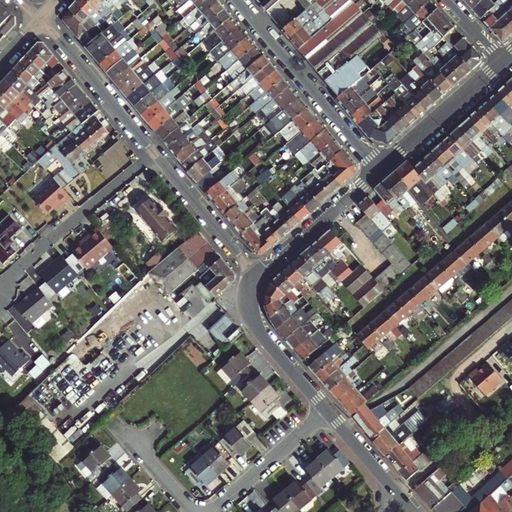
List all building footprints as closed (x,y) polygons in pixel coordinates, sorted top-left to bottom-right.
[(88,0),(78,0),(77,2),(97,26),(103,33),(106,31),(100,23),(101,22),(101,21),(104,19),(88,0)] [(110,10),(101,0),(88,0),(104,19),(111,27),(114,24),(107,15),(108,14),(106,12),(110,10)] [(119,0),(101,0),(110,10),(111,11),(119,20),(122,17),(113,5),(119,0)] [(181,13),(185,18),(206,0),(190,0),(182,7),(181,8),(184,11),(181,13)] [(184,18),(191,26),(219,2),(217,0),(206,0),(185,18),(184,18)] [(257,0),(267,12),(280,0),(307,0),(312,5),(318,0),(257,0)] [(318,0),(312,5),(308,9),(307,10),(283,30),(289,38),(324,7),(318,0)] [(307,0),(298,0),(307,10),(308,9),(312,5),(307,0)] [(318,0),(324,7),(325,9),(319,14),(321,16),(314,23),(320,30),(298,49),(317,71),(340,52),(349,63),(383,34),(380,31),(372,22),(365,15),(356,5),(351,0),(318,0)] [(361,0),(361,1),(356,5),(365,15),(370,9),(361,0)] [(396,0),(389,7),(397,15),(399,13),(413,0),(396,0)] [(430,0),(413,0),(399,13),(403,17),(400,19),(405,24),(409,20),(430,0)] [(438,9),(430,0),(409,20),(414,25),(417,29),(424,22),(428,19),(438,9)] [(465,0),(465,1),(473,10),(483,0),(465,0)] [(483,0),(473,10),(481,19),(492,9),(496,5),(495,4),(497,3),(499,0),(498,0),(483,0)] [(511,14),(511,0),(499,0),(502,3),(504,6),(511,14)] [(0,41),(15,25),(15,17),(0,2),(0,41)] [(77,2),(70,9),(89,32),(97,26),(77,2)] [(219,2),(191,26),(197,33),(226,9),(219,2)] [(143,14),(144,14),(136,5),(131,10),(138,18),(139,17),(143,14)] [(511,31),(511,14),(504,6),(501,8),(495,13),(511,31)] [(324,7),(289,38),(298,49),(320,30),(314,23),(321,16),(319,14),(325,9),(324,7)] [(89,32),(70,9),(64,16),(64,21),(86,47),(95,39),(89,32)] [(204,41),(210,35),(232,17),(226,9),(197,33),(204,41)] [(372,22),(378,17),(370,9),(365,15),(372,22)] [(438,9),(428,19),(435,27),(431,30),(416,44),(424,53),(426,55),(435,46),(440,41),(444,38),(455,27),(438,9)] [(511,34),(511,31),(495,13),(492,9),(481,19),(503,43),(511,34)] [(213,50),(240,27),(232,17),(210,35),(214,40),(207,46),(211,51),(213,50)] [(383,28),(386,26),(378,17),(372,22),(380,31),(383,28)] [(137,32),(145,26),(138,18),(133,22),(138,27),(137,28),(134,30),(137,32)] [(428,19),(424,22),(431,30),(435,27),(428,19)] [(111,27),(106,31),(103,33),(95,39),(86,47),(93,55),(116,36),(113,32),(122,24),(119,20),(114,24),(111,27)] [(158,30),(162,37),(168,32),(171,29),(170,28),(165,22),(157,28),(156,28),(158,30)] [(154,33),(153,32),(149,27),(148,25),(142,30),(148,37),(150,36),(154,33)] [(248,36),(240,27),(213,50),(221,59),(227,54),(248,36)] [(455,27),(444,38),(450,44),(461,34),(455,27)] [(388,40),(391,37),(383,28),(380,31),(383,34),(388,40)] [(163,40),(156,31),(152,35),(159,44),(163,40)] [(118,34),(116,36),(93,55),(100,64),(125,43),(127,46),(129,44),(127,42),(122,35),(120,37),(118,34)] [(339,97),(374,67),(382,61),(391,53),(396,48),(388,40),(383,34),(349,63),(340,52),(317,71),(339,97)] [(461,34),(450,44),(473,70),(481,63),(482,57),(461,34)] [(257,46),(248,36),(227,54),(231,58),(225,64),(229,69),(235,64),(257,46)] [(446,48),(441,52),(443,55),(450,62),(464,78),(473,70),(450,44),(444,38),(440,41),(446,48)] [(179,49),(173,41),(169,45),(171,47),(175,52),(179,49)] [(44,42),(39,42),(33,49),(60,74),(66,68),(44,42)] [(127,46),(125,43),(100,64),(107,73),(132,51),(129,47),(131,46),(129,44),(127,46)] [(257,46),(235,64),(240,69),(234,74),(237,79),(265,56),(257,46)] [(433,54),(439,49),(435,46),(426,55),(455,86),(464,78),(450,62),(446,66),(437,56),(436,57),(433,54)] [(175,59),(179,56),(175,52),(171,47),(167,50),(175,59)] [(33,49),(26,56),(53,80),(60,74),(33,49)] [(132,51),(107,73),(114,81),(131,67),(127,62),(129,61),(138,54),(137,52),(134,54),(132,51)] [(424,53),(415,61),(445,95),(455,86),(426,55),(424,53)] [(141,58),(138,54),(129,61),(127,62),(131,67),(139,60),(141,58)] [(231,58),(227,54),(221,59),(225,64),(231,58)] [(195,63),(187,55),(182,59),(186,64),(190,68),(191,69),(194,66),(196,64),(195,63)] [(26,56),(19,63),(34,77),(39,81),(42,84),(45,87),(53,80),(26,56)] [(175,59),(183,67),(186,64),(182,59),(179,56),(175,59)] [(235,80),(242,88),(271,63),(265,56),(237,79),(235,80)] [(436,103),(445,95),(415,61),(411,57),(408,60),(414,68),(409,73),(412,77),(436,103)] [(139,60),(131,67),(114,81),(121,89),(138,75),(134,70),(136,69),(136,70),(145,62),(144,61),(141,62),(139,60)] [(19,63),(13,70),(27,84),(34,77),(19,63)] [(250,94),(278,71),(271,63),(242,88),(246,93),(248,92),(250,94)] [(344,108),(360,95),(356,91),(359,88),(378,72),(374,67),(339,97),(337,99),(344,108)] [(60,74),(53,80),(45,87),(43,89),(38,93),(44,100),(49,96),(72,76),(69,73),(66,68),(60,74)] [(128,98),(153,77),(152,75),(150,76),(148,74),(153,71),(151,69),(148,71),(146,68),(138,75),(121,89),(128,98)] [(13,70),(5,79),(31,102),(35,97),(27,90),(25,92),(23,90),(27,86),(29,88),(31,87),(27,84),(13,70)] [(250,94),(257,102),(284,79),(278,71),(250,94)] [(200,82),(193,73),(188,77),(195,86),(196,85),(200,82)] [(230,85),(235,80),(237,79),(234,74),(231,77),(226,81),(230,85)] [(53,106),(79,85),(72,76),(49,96),(50,98),(48,99),(51,103),(49,105),(51,108),(53,106)] [(381,76),(377,80),(384,87),(388,84),(381,76)] [(135,107),(161,86),(157,81),(159,80),(157,78),(155,79),(153,77),(128,98),(135,107)] [(436,103),(412,77),(403,84),(427,111),(436,103)] [(0,83),(0,88),(22,109),(24,107),(26,109),(24,111),(29,116),(37,108),(31,102),(5,79),(0,83)] [(208,89),(209,90),(210,89),(208,86),(207,85),(203,79),(200,82),(196,85),(203,93),(208,89)] [(284,79),(257,102),(263,109),(290,86),(284,79)] [(418,118),(427,111),(403,84),(402,86),(397,80),(391,86),(392,87),(396,92),(399,96),(405,103),(418,118)] [(40,86),(42,84),(39,81),(32,88),(38,93),(43,89),(40,86)] [(497,92),(511,108),(511,89),(506,83),(497,92)] [(86,93),(79,85),(53,106),(56,108),(53,110),(55,112),(63,106),(62,104),(64,103),(68,108),(86,93)] [(135,107),(142,115),(168,94),(170,96),(172,95),(170,92),(165,87),(163,88),(161,86),(135,107)] [(290,86),(263,109),(262,110),(271,121),(300,97),(290,86)] [(370,86),(363,92),(360,95),(344,108),(352,117),(377,95),(370,86)] [(382,96),(386,101),(392,96),(396,92),(392,87),(382,96)] [(24,107),(22,109),(0,88),(0,103),(14,117),(17,115),(19,116),(16,119),(21,123),(25,119),(20,115),(24,111),(26,109),(24,107)] [(215,98),(209,90),(208,89),(203,93),(202,94),(195,100),(200,107),(208,100),(209,102),(215,98)] [(511,108),(497,92),(488,100),(510,124),(511,122),(511,108)] [(67,109),(73,117),(93,101),(86,93),(68,108),(67,109)] [(177,105),(179,103),(177,101),(173,97),(171,98),(170,96),(168,94),(142,115),(149,124),(175,102),(177,105)] [(359,125),(374,112),(371,108),(381,99),(377,95),(352,117),(359,125)] [(386,101),(396,112),(409,127),(418,118),(405,103),(401,107),(395,100),(392,96),(386,101)] [(399,96),(395,100),(401,107),(405,103),(399,96)] [(309,108),(300,97),(271,121),(281,132),(309,108)] [(510,124),(488,100),(483,104),(478,109),(501,133),(509,141),(511,138),(511,135),(505,129),(510,124)] [(86,120),(100,110),(93,101),(73,117),(64,124),(68,128),(77,122),(75,120),(77,118),(82,124),(84,123),(86,120)] [(184,109),(179,103),(177,105),(175,102),(149,124),(156,132),(182,111),(184,113),(186,112),(184,109)] [(0,103),(0,118),(7,125),(9,122),(11,124),(16,119),(19,116),(17,115),(14,117),(0,103)] [(382,105),(377,109),(400,135),(409,127),(396,112),(391,116),(382,105)] [(203,107),(196,113),(199,116),(206,110),(203,107)] [(309,108),(281,132),(285,137),(283,140),(287,145),(318,118),(309,108)] [(374,112),(359,125),(369,137),(389,145),(400,135),(377,109),(374,112)] [(469,117),(483,132),(491,141),(501,133),(478,109),(469,117)] [(218,121),(222,117),(216,110),(212,113),(218,121)] [(163,141),(189,119),(185,115),(187,113),(186,112),(184,113),(182,111),(156,132),(163,141)] [(169,148),(198,124),(200,122),(194,115),(191,118),(189,119),(163,141),(169,148)] [(218,121),(224,128),(228,125),(223,117),(222,117),(218,121)] [(469,117),(460,126),(483,150),(489,157),(493,152),(478,137),(483,132),(469,117)] [(7,125),(0,118),(0,131),(1,130),(4,132),(9,127),(11,124),(9,122),(7,125)] [(312,142),(327,129),(318,118),(287,145),(288,145),(296,155),(301,151),(306,147),(312,142)] [(82,124),(97,142),(109,132),(98,119),(90,125),(86,120),(84,123),(82,124)] [(9,127),(16,134),(19,131),(11,124),(9,127)] [(82,124),(70,134),(85,152),(97,142),(82,124)] [(176,156),(205,132),(198,124),(169,148),(176,156)] [(460,126),(451,134),(474,159),(483,150),(460,126)] [(305,157),(309,161),(335,139),(327,129),(312,142),(316,148),(311,152),(305,157)] [(176,156),(182,164),(212,139),(209,135),(205,131),(205,132),(176,156)] [(68,166),(85,152),(70,134),(58,143),(39,161),(49,171),(57,165),(63,172),(55,178),(64,188),(77,177),(68,166)] [(474,159),(451,134),(442,142),(465,167),(474,159)] [(182,164),(189,172),(212,152),(224,142),(217,135),(215,136),(212,139),(182,164)] [(335,139),(309,161),(318,172),(326,166),(344,149),(335,139)] [(494,144),(504,155),(508,151),(498,140),(494,144)] [(442,142),(433,150),(455,175),(457,177),(462,183),(465,186),(470,183),(475,178),(467,170),(465,167),(442,142)] [(301,151),(305,157),(311,152),(306,147),(301,151)] [(344,149),(326,166),(343,185),(357,173),(357,165),(344,149)] [(455,175),(433,150),(424,159),(446,184),(455,175)] [(212,152),(189,172),(190,173),(198,182),(215,168),(221,163),(212,152)] [(248,158),(256,167),(264,163),(255,152),(248,158)] [(414,167),(436,192),(443,200),(448,196),(441,188),(446,184),(424,159),(414,167)] [(424,203),(436,192),(414,167),(408,160),(396,171),(412,188),(424,203)] [(511,165),(503,173),(504,174),(509,178),(511,175),(511,165)] [(343,185),(326,166),(318,172),(315,175),(332,195),(343,185)] [(198,182),(207,193),(224,179),(215,168),(198,182)] [(207,193),(214,202),(241,179),(242,178),(235,170),(224,179),(207,193)] [(393,174),(408,191),(410,190),(412,188),(396,171),(395,172),(393,174)] [(279,179),(275,174),(273,175),(268,179),(273,185),(279,179)] [(408,191),(393,174),(383,182),(406,209),(414,218),(420,213),(413,206),(418,202),(408,191)] [(499,187),(504,182),(509,178),(504,174),(495,182),(499,187)] [(305,184),(305,185),(322,204),(332,195),(315,175),(305,184)] [(462,183),(457,177),(453,181),(458,187),(462,183)] [(64,188),(55,178),(33,198),(48,214),(59,204),(61,206),(71,196),(64,188)] [(241,179),(214,202),(225,215),(238,204),(244,199),(236,190),(244,183),(241,179)] [(376,189),(384,198),(377,205),(386,215),(393,209),(399,215),(406,209),(383,182),(376,189)] [(495,182),(486,190),(490,195),(499,187),(495,182)] [(291,190),(311,213),(322,204),(305,185),(299,190),(295,185),(293,187),(291,189),(291,190)] [(283,199),(287,204),(291,208),(302,221),(311,213),(291,190),(288,193),(289,194),(291,196),(287,200),(285,198),(283,199)] [(287,204),(283,199),(277,192),(274,195),(279,202),(284,207),(287,204)] [(358,204),(367,214),(371,219),(376,224),(380,230),(382,232),(387,228),(393,234),(399,229),(386,215),(377,205),(369,195),(358,204)] [(175,226),(166,215),(168,213),(160,204),(158,206),(150,196),(136,208),(160,238),(175,226)] [(475,197),(465,206),(472,212),(475,209),(481,204),(476,199),(475,197)] [(511,201),(501,211),(511,224),(511,201)] [(278,203),(273,207),(293,230),(302,221),(291,208),(286,212),(278,203)] [(234,225),(247,214),(245,212),(238,204),(225,215),(234,225)] [(256,206),(250,211),(247,214),(234,225),(258,254),(264,255),(274,246),(260,227),(256,222),(255,223),(251,219),(255,216),(252,213),(258,209),(256,206)] [(273,207),(264,215),(283,238),(293,230),(273,207)] [(511,224),(501,211),(488,222),(499,236),(505,230),(509,235),(511,237),(511,224)] [(260,227),(274,246),(283,238),(264,215),(262,213),(257,217),(263,224),(260,227)] [(371,219),(367,214),(356,223),(361,229),(371,219)] [(0,260),(1,262),(4,265),(17,253),(12,246),(9,243),(12,240),(24,230),(13,216),(0,227),(0,260)] [(361,229),(366,233),(376,224),(371,219),(361,229)] [(486,247),(499,236),(488,222),(471,237),(486,255),(491,261),(493,259),(488,253),(490,251),(486,247)] [(366,233),(370,239),(380,230),(376,224),(366,233)] [(116,248),(99,227),(93,233),(95,236),(75,252),(89,270),(116,248)] [(331,228),(319,239),(340,263),(332,270),(339,278),(342,281),(352,273),(344,264),(345,263),(342,261),(344,259),(343,257),(345,255),(339,248),(344,243),(331,228)] [(370,239),(375,244),(385,235),(382,232),(380,230),(370,239)] [(503,240),(509,235),(505,230),(499,236),(503,240)] [(178,250),(168,261),(156,272),(152,275),(152,276),(170,296),(172,294),(206,262),(217,251),(201,231),(200,231),(178,250)] [(385,235),(375,244),(379,249),(389,240),(385,235)] [(503,240),(499,236),(486,247),(490,251),(503,240)] [(473,266),(486,255),(471,237),(458,248),(473,266)] [(135,250),(156,272),(168,261),(147,239),(135,250)] [(319,239),(311,246),(332,270),(340,263),(319,239)] [(389,240),(379,249),(383,254),(394,245),(389,240)] [(383,254),(388,258),(398,250),(394,245),(383,254)] [(311,246),(302,254),(315,268),(319,264),(327,273),(335,282),(339,278),(332,270),(311,246)] [(458,279),(473,266),(458,248),(440,264),(461,288),(463,285),(458,279)] [(398,250),(388,258),(392,263),(394,265),(404,256),(398,250)] [(217,251),(206,262),(211,268),(218,276),(230,266),(217,251)] [(302,254),(292,263),(321,296),(326,302),(336,293),(322,277),(315,268),(302,254)] [(72,281),(72,280),(79,274),(64,256),(42,275),(57,293),(66,285),(68,285),(72,281)] [(394,265),(392,263),(385,269),(395,280),(399,277),(412,266),(404,256),(394,265)] [(321,296),(292,263),(282,271),(300,292),(309,302),(311,305),(321,296)] [(319,264),(315,268),(322,277),(327,273),(319,264)] [(352,273),(342,281),(365,307),(373,300),(385,290),(375,278),(362,264),(352,273)] [(428,275),(439,289),(443,293),(453,284),(458,290),(456,292),(464,302),(469,297),(461,288),(440,264),(428,275)] [(236,273),(230,266),(218,276),(211,268),(200,277),(217,297),(236,279),(236,273)] [(395,280),(385,269),(380,273),(390,285),(395,280)] [(274,278),(272,281),(288,299),(289,297),(292,300),(300,292),(282,271),(277,275),(274,278)] [(390,285),(380,273),(375,278),(385,290),(386,289),(390,285)] [(422,303),(439,289),(428,275),(411,290),(422,303)] [(162,299),(166,295),(151,279),(123,305),(129,311),(135,306),(142,314),(149,307),(175,335),(193,319),(180,304),(173,311),(162,299)] [(288,299),(272,281),(267,290),(265,295),(265,300),(266,306),(271,319),(292,300),(289,297),(288,299)] [(53,303),(40,286),(18,304),(24,313),(26,312),(28,313),(33,319),(41,312),(44,312),(47,310),(47,307),(53,303)] [(425,307),(422,303),(411,290),(397,302),(409,315),(415,310),(424,320),(431,314),(425,307)] [(300,292),(292,300),(271,319),(273,323),(278,329),(292,317),(294,315),(301,309),(309,302),(300,292)] [(344,302),(340,297),(335,301),(340,306),(344,302)] [(396,327),(409,315),(397,302),(384,313),(396,327)] [(511,307),(508,303),(503,307),(511,317),(511,307)] [(511,318),(511,317),(503,307),(498,312),(507,323),(511,318)] [(301,309),(294,315),(297,318),(303,312),(301,309)] [(229,337),(240,327),(226,312),(208,328),(225,348),(233,342),(229,337)] [(498,312),(493,316),(503,326),(507,323),(498,312)] [(396,327),(384,313),(371,324),(383,338),(392,330),(398,337),(402,334),(396,327)] [(299,320),(303,324),(308,320),(304,315),(299,320)] [(493,316),(488,320),(497,331),(503,326),(493,316)] [(301,326),(292,317),(278,329),(286,340),(301,326)] [(317,330),(308,320),(303,324),(301,326),(286,340),(294,350),(311,335),(317,330)] [(497,331),(488,320),(483,324),(492,335),(497,331)] [(314,338),(311,335),(294,350),(304,360),(319,347),(315,342),(325,334),(329,338),(335,333),(326,322),(318,329),(320,332),(314,338)] [(383,338),(371,324),(357,336),(358,337),(366,345),(370,350),(383,338)] [(440,324),(435,328),(441,335),(446,330),(440,324)] [(483,324),(478,329),(487,339),(492,335),(483,324)] [(404,337),(411,344),(416,341),(409,333),(410,332),(405,325),(401,328),(407,334),(404,337)] [(244,332),(240,327),(229,337),(233,342),(243,332),(244,332)] [(329,338),(327,340),(332,344),(344,334),(340,329),(335,333),(329,338)] [(478,329),(473,333),(482,344),(487,339),(478,329)] [(482,344),(473,333),(469,337),(478,348),(482,344)] [(478,348),(469,337),(463,341),(473,352),(478,348)] [(511,338),(502,348),(511,359),(511,338)] [(9,339),(0,347),(0,361),(13,375),(31,358),(24,350),(21,352),(18,349),(9,339)] [(395,345),(394,346),(388,339),(386,341),(392,348),(397,354),(400,351),(395,345)] [(473,352),(463,341),(459,345),(468,356),(473,352)] [(346,348),(349,351),(346,353),(349,355),(351,354),(353,356),(358,352),(351,344),(346,348)] [(463,360),(468,356),(459,345),(454,350),(463,360)] [(458,365),(463,360),(454,350),(449,354),(458,365)] [(238,351),(220,367),(236,384),(252,371),(246,364),(248,362),(238,351)] [(309,366),(316,374),(332,361),(325,353),(309,366)] [(316,374),(323,382),(349,359),(347,357),(349,355),(346,353),(334,363),(332,361),(316,374)] [(453,369),(458,365),(449,354),(444,358),(453,369)] [(46,355),(29,370),(36,378),(53,363),(46,355)] [(323,382),(330,390),(360,364),(353,356),(351,358),(349,359),(323,382)] [(453,369),(444,358),(438,363),(448,373),(453,369)] [(478,368),(469,375),(487,395),(505,380),(489,362),(480,370),(478,368)] [(443,377),(448,373),(438,363),(434,366),(443,377)] [(335,396),(342,404),(358,390),(347,378),(357,369),(360,373),(365,369),(360,364),(330,390),(335,396)] [(429,371),(438,382),(443,377),(434,366),(429,371)] [(236,384),(252,400),(260,394),(270,386),(258,372),(255,374),(252,371),(236,384)] [(425,375),(434,386),(438,382),(429,371),(425,375)] [(429,390),(434,386),(425,375),(419,379),(429,390)] [(424,394),(429,390),(419,379),(414,383),(424,394)] [(419,398),(424,394),(414,383),(410,387),(419,398)] [(352,415),(352,414),(365,403),(380,390),(376,385),(363,396),(358,390),(342,404),(352,415)] [(252,400),(266,416),(281,403),(277,398),(279,396),(270,386),(260,394),(252,400)] [(80,440),(34,390),(11,412),(15,416),(58,461),(80,440)] [(385,416),(377,407),(371,409),(358,421),(372,438),(395,418),(398,416),(405,410),(397,402),(388,409),(390,412),(385,416)] [(358,421),(371,409),(368,406),(365,403),(352,414),(355,418),(358,421)] [(401,426),(395,418),(372,438),(387,455),(403,441),(428,419),(420,410),(401,426)] [(219,439),(232,454),(238,450),(240,452),(253,442),(238,424),(219,439)] [(218,471),(230,460),(228,457),(232,454),(219,439),(201,453),(218,471)] [(419,459),(403,441),(387,455),(401,473),(419,459)] [(98,474),(113,461),(108,456),(111,453),(101,443),(78,464),(92,479),(98,474)] [(429,462),(435,457),(443,451),(437,444),(426,453),(423,455),(429,462)] [(329,450),(317,458),(332,477),(348,465),(336,448),(331,453),(329,450)] [(201,453),(184,467),(197,482),(203,478),(205,481),(218,471),(201,453)] [(423,455),(419,459),(401,473),(407,480),(429,462),(423,455)] [(309,475),(304,479),(316,494),(321,491),(318,487),(332,477),(317,458),(304,468),(309,475)] [(116,465),(113,461),(98,474),(102,479),(96,484),(106,495),(112,490),(130,474),(119,462),(116,465)] [(472,501),(459,486),(453,491),(448,496),(435,507),(438,511),(470,511),(491,493),(511,474),(511,461),(505,467),(503,465),(494,473),(496,475),(475,495),(474,499),(472,501)] [(435,507),(448,496),(437,483),(442,479),(448,474),(442,467),(415,490),(432,509),(435,507)] [(140,485),(130,474),(112,490),(122,501),(119,503),(123,508),(139,495),(142,492),(137,487),(140,485)] [(296,480),(284,489),(299,508),(316,494),(304,479),(298,483),(296,480)] [(450,488),(442,479),(437,483),(448,496),(453,491),(450,488)] [(456,482),(450,488),(453,491),(459,486),(456,482)] [(272,502),(268,505),(273,511),(292,511),(299,508),(284,489),(270,499),(272,502)] [(500,503),(491,493),(470,511),(508,511),(511,509),(511,496),(511,497),(509,495),(500,503)] [(143,499),(139,495),(123,508),(118,511),(151,511),(156,508),(146,497),(143,499)]
